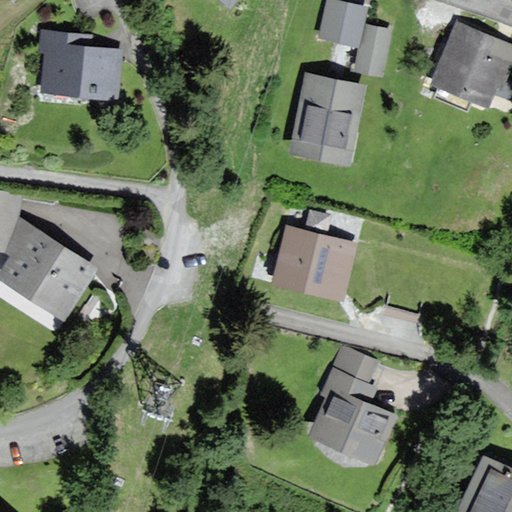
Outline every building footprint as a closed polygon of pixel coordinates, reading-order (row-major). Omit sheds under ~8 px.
[(218,0),(229,9),(236,0),(218,0)] [(511,42),(459,22),(436,83),(496,106),(511,64),(511,42)] [(388,31),(364,27),(357,72),(381,76),(388,31)] [(89,48),(90,35),(42,32),(41,53),(46,53),(43,94),(118,100),(122,50),(89,48)] [(364,88),(308,78),(293,156),(349,166),(364,88)] [(97,274),(18,222),(22,198),(0,193),(0,254),(6,255),(13,260),(0,279),(0,280),(65,323),(97,274)] [(327,234),(330,210),(308,207),(305,232),(327,234)] [(351,247),(288,235),(278,286),(335,297),(338,279),(344,280),(351,247)] [(384,367),(341,350),(325,390),(330,392),(310,438),(375,464),(395,417),(368,406),(384,367)] [(511,511),(511,463),(491,453),(460,511),(511,511)]
